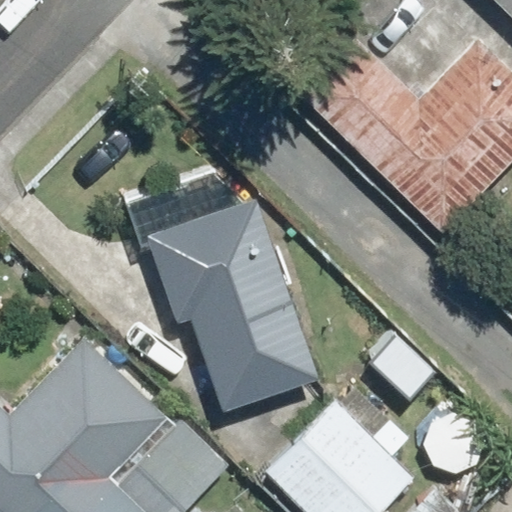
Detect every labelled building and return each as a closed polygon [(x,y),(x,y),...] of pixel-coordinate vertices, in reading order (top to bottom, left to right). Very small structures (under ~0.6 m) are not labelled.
[(511,0),(484,0),(511,26),(511,0)] [(280,87),(431,229),(511,143),(511,82),(463,37),(406,97),(335,29),(280,87)] [(304,374),(241,194),(132,232),(163,320),(178,315),(210,407),(304,374)] [(0,511),(200,511),(196,508),(192,511),(132,511),(94,475),(153,413),(69,333),(0,405),(0,511)] [(328,398),(256,467),(299,511),(364,511),(403,475),(328,398)] [(107,480),(141,511),(167,511),(218,459),(170,414),(107,480)]
